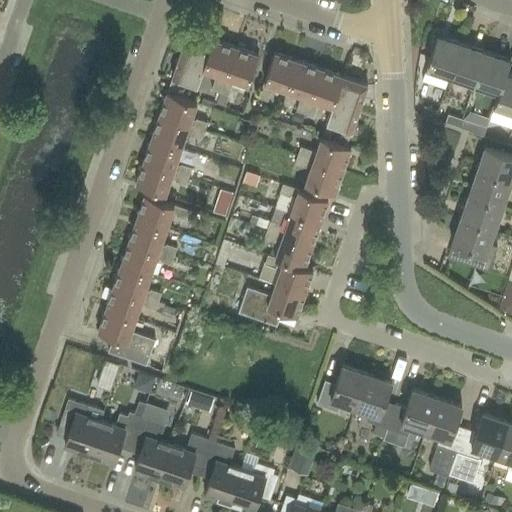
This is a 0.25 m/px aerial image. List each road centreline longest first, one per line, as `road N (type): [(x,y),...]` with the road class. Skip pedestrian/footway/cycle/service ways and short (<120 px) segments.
road 1 (residential): [(158,17),(16,439)]
road 2 (residential): [(511,369),(506,381),(329,316),(370,197),(398,194)]
road 3 (unclassified): [(511,354),(415,309),(405,284),(398,194)]
road 4 (unclassified): [(398,194),(390,34)]
road 5 (residential): [(115,511),(4,472),(16,439)]
